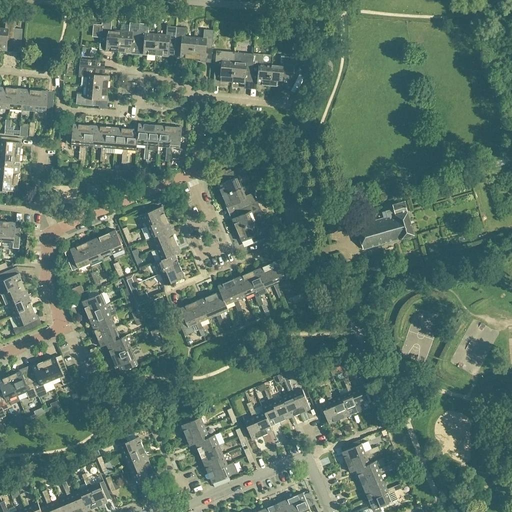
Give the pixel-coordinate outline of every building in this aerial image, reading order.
[(14,28),(15,21),(5,20),(5,29),(0,28),(0,49),(6,50),(7,44),(13,44),(14,28)] [(111,21),(102,21),(101,26),(95,26),(94,36),(100,36),(99,49),(105,50),(105,51),(118,52),(119,31),(110,31),(111,21)] [(130,53),(131,41),(137,42),(139,24),(129,23),(129,32),(119,31),(118,52),(130,53)] [(155,55),(157,35),(148,34),(149,25),(139,24),(137,42),(143,42),(142,54),(155,55)] [(167,56),(168,44),(175,45),(176,27),(167,26),(166,35),(157,35),(155,55),(167,56)] [(192,58),(194,38),(185,37),(186,28),(176,27),(175,45),(181,45),(180,57),(192,58)] [(22,29),(14,28),(13,44),(20,45),(22,29)] [(204,59),(206,47),(212,48),(213,30),(204,30),(203,39),(194,38),(192,58),(204,59)] [(232,82),(234,62),(225,61),(225,52),(216,51),(213,74),(220,75),(219,80),(232,82)] [(244,83),(244,82),(251,82),(252,72),(253,54),(234,52),(234,62),(232,82),(244,83)] [(269,85),(271,65),(262,64),(263,55),(253,54),(252,72),(257,72),(256,84),(269,85)] [(271,65),(269,85),(288,87),(289,73),(293,73),(294,65),(290,64),(290,57),(281,57),(280,66),(271,65)] [(90,68),(90,62),(90,60),(80,59),(79,62),(79,67),(90,68)] [(107,88),(108,76),(102,75),(103,69),(90,68),(79,67),(78,77),(87,77),(87,86),(107,88)] [(303,77),(298,74),(290,90),(295,93),(303,77)] [(106,101),(107,88),(87,86),(86,95),(76,95),(76,104),(93,106),(94,100),(106,101)] [(0,107),(9,109),(11,88),(0,87),(0,107)] [(21,110),(23,89),(11,88),(9,109),(21,110)] [(33,111),(35,90),(23,89),(21,110),(33,111)] [(47,100),(47,91),(35,90),(33,111),(52,113),(53,101),(47,100)] [(82,146),(83,125),(72,124),(72,125),(65,124),(65,130),(66,130),(65,144),(79,145),(82,146)] [(136,144),(138,124),(137,130),(127,129),(125,149),(127,149),(136,150),(136,144)] [(147,145),(149,125),(138,124),(136,144),(145,145),(147,145)] [(92,147),(94,126),(83,125),(82,146),(84,146),(92,147)] [(158,151),(158,146),(160,125),(149,125),(147,145),(149,145),(149,151),(158,151)] [(169,147),(171,126),(160,125),(158,146),(166,147),(169,147)] [(103,147),(105,127),(94,126),(92,147),(101,147),(103,147)] [(185,152),(187,133),(187,129),(182,129),(182,127),(171,126),(169,147),(171,147),(180,148),(180,151),(185,152)] [(114,148),(116,128),(105,127),(103,147),(105,148),(114,148)] [(125,149),(127,129),(116,128),(114,148),(122,149),(125,149)] [(0,153),(20,155),(21,143),(0,141),(0,144),(0,153)] [(0,165),(19,167),(20,155),(0,153),(0,165)] [(509,162),(507,156),(493,161),(495,167),(509,162)] [(0,177),(18,179),(19,167),(0,165),(0,177)] [(241,188),(238,179),(246,176),(243,167),(226,174),(224,169),(212,174),(218,189),(219,188),(222,196),(241,188)] [(0,190),(17,192),(18,179),(0,177),(0,190)] [(257,202),(253,193),(245,196),(241,188),(222,196),(227,207),(238,203),(240,208),(257,202)] [(414,235),(411,225),(404,201),(392,205),(394,209),(382,213),(384,219),(356,226),(363,250),(414,235)] [(256,222),(252,214),(261,210),(257,202),(240,208),(243,214),(232,218),(237,230),(256,222)] [(349,228),(342,203),(322,209),(329,234),(349,228)] [(166,218),(161,207),(142,215),(147,226),(166,218)] [(171,229),(166,218),(147,226),(152,237),(171,229)] [(18,249),(20,231),(15,230),(15,222),(3,221),(1,242),(13,243),(13,248),(18,249)] [(271,236),(268,227),(259,231),(256,222),(237,230),(241,242),(252,237),(255,243),(271,236)] [(175,241),(171,229),(152,237),(156,249),(175,241)] [(123,249),(115,230),(103,235),(111,254),(123,249)] [(111,254),(103,235),(92,240),(100,259),(111,254)] [(100,259),(92,240),(81,244),(89,263),(100,259)] [(180,252),(175,241),(156,249),(161,260),(155,262),(156,262),(174,254),(175,254),(180,252)] [(89,263),(81,244),(69,249),(73,257),(67,259),(72,271),(89,263)] [(179,266),(175,254),(174,254),(156,262),(160,274),(179,266)] [(297,274),(289,256),(267,265),(275,284),(277,283),(297,274)] [(380,256),(370,259),(368,269),(376,276),(385,273),(388,263),(380,256)] [(275,284),(267,265),(257,269),(265,288),(273,285),(275,284)] [(184,277),(179,266),(160,274),(165,285),(184,277)] [(265,288),(257,269),(247,273),(255,292),(257,291),(265,288)] [(0,283),(4,293),(23,285),(18,273),(9,277),(7,271),(0,273),(0,283)] [(255,292),(247,273),(237,277),(245,296),(253,293),(255,292)] [(137,283),(133,274),(125,277),(129,287),(134,285),(137,283)] [(245,296),(237,277),(227,282),(235,301),(237,300),(245,296)] [(235,301),(227,282),(217,286),(219,291),(225,305),(233,301),(235,301)] [(28,296),(23,285),(4,293),(9,304),(28,296)] [(138,295),(134,285),(129,287),(136,304),(149,298),(146,292),(138,295)] [(83,292),(80,286),(70,290),(72,297),(83,292)] [(219,291),(209,296),(217,315),(220,314),(228,310),(225,305),(219,291)] [(105,305),(100,293),(81,302),(86,313),(105,305)] [(32,307),(28,296),(9,304),(13,315),(32,307)] [(217,315),(209,296),(199,300),(207,319),(215,316),(217,315)] [(207,319),(199,300),(189,304),(197,323),(200,322),(207,319)] [(176,318),(184,336),(198,330),(195,324),(197,323),(189,304),(179,308),(182,315),(176,318)] [(110,316),(105,305),(86,313),(91,324),(110,316)] [(30,322),(37,319),(32,307),(13,315),(18,327),(13,329),(15,335),(32,328),(30,322)] [(115,327),(110,316),(91,324),(95,336),(115,327)] [(119,338),(115,327),(95,336),(100,347),(106,344),(120,339),(119,338)] [(130,348),(125,336),(119,338),(120,339),(106,344),(111,356),(130,348)] [(137,365),(130,348),(111,356),(114,363),(113,364),(117,373),(137,365)] [(63,386),(72,382),(66,368),(61,355),(60,355),(55,358),(54,357),(43,362),(51,381),(59,377),(63,386)] [(26,370),(30,378),(37,396),(46,392),(43,384),(51,381),(43,362),(36,365),(35,363),(32,364),(33,367),(26,370)] [(37,396),(30,378),(24,380),(20,371),(9,376),(17,395),(19,401),(27,397),(29,400),(37,396)] [(17,395),(9,376),(0,379),(0,387),(2,392),(0,392),(0,403),(3,411),(12,407),(8,398),(17,395)] [(371,403),(373,403),(365,385),(364,385),(360,387),(359,384),(360,388),(352,392),(351,393),(358,412),(369,407),(368,405),(371,403)] [(309,410),(300,386),(299,387),(301,391),(293,394),(291,395),(299,414),(309,410)] [(351,393),(348,394),(341,397),(348,416),(358,412),(351,393)] [(291,395),(289,396),(281,399),(289,418),(299,414),(291,395)] [(341,397),(332,400),(331,401),(338,420),(348,416),(341,397)] [(281,399),(273,402),(271,403),(279,422),(289,418),(281,399)] [(331,401),(328,402),(321,405),(319,401),(328,424),(338,420),(331,401)] [(271,403),(269,404),(262,407),(260,403),(259,403),(263,413),(264,413),(269,426),(270,426),(279,422),(271,403)] [(34,413),(26,417),(27,419),(27,420),(38,416),(37,414),(35,410),(34,411),(34,413)] [(263,413),(256,416),(254,417),(262,436),(272,432),(270,426),(269,426),(264,413),(263,413)] [(204,428),(200,418),(204,417),(204,416),(181,426),(185,436),(204,428)] [(254,417),(252,418),(244,421),(242,417),(251,440),(262,436),(254,417)] [(208,438),(204,428),(185,436),(189,446),(195,444),(214,436),(218,434),(208,438)] [(218,446),(214,436),(195,444),(199,454),(218,446)] [(142,447),(138,437),(115,447),(119,446),(123,455),(142,447)] [(365,454),(364,452),(361,444),(365,443),(365,442),(341,452),(346,462),(365,454)] [(222,456),(218,446),(199,454),(203,464),(222,456)] [(147,457),(142,447),(123,455),(127,465),(147,457)] [(369,464),(366,456),(365,454),(346,462),(350,472),(355,470),(375,462),(379,460),(378,460),(369,464)] [(226,466),(222,456),(203,464),(207,474),(226,466)] [(151,467),(147,457),(127,465),(131,475),(151,467)] [(378,470),(375,462),(355,470),(360,480),(379,472),(378,470)] [(231,476),(226,466),(207,474),(211,484),(213,484),(229,477),(235,474),(231,476)] [(155,478),(151,467),(131,475),(136,485),(132,487),(155,478)] [(383,482),(380,474),(379,472),(360,480),(364,490),(383,482)] [(229,477),(213,484),(215,488),(231,481),(229,477)] [(99,483),(97,479),(97,480),(99,484),(91,487),(89,488),(97,507),(107,502),(106,500),(99,483)] [(104,481),(99,483),(106,500),(111,498),(104,481)] [(387,492),(386,490),(383,482),(364,490),(368,500),(387,492)] [(97,507),(89,488),(87,489),(79,492),(87,511),(97,507)] [(79,492),(71,495),(69,496),(75,511),(84,511),(87,511),(79,492)] [(309,492),(303,495),(308,507),(314,505),(309,492)] [(391,502),(388,494),(387,492),(368,500),(372,510),(395,501),(395,500),(391,502)] [(239,505),(236,493),(229,495),(232,506),(239,505)] [(303,495),(302,493),(292,498),(298,511),(310,511),(308,507),(303,495)] [(75,511),(69,496),(67,497),(59,500),(63,511),(75,511)] [(298,511),(292,498),(282,502),(286,511),(298,511)] [(40,511),(39,509),(35,499),(36,504),(29,507),(27,508),(28,511),(40,511)] [(63,511),(59,500),(51,504),(49,504),(52,511),(63,511)] [(286,511),(282,502),(272,506),(274,511),(286,511)]
